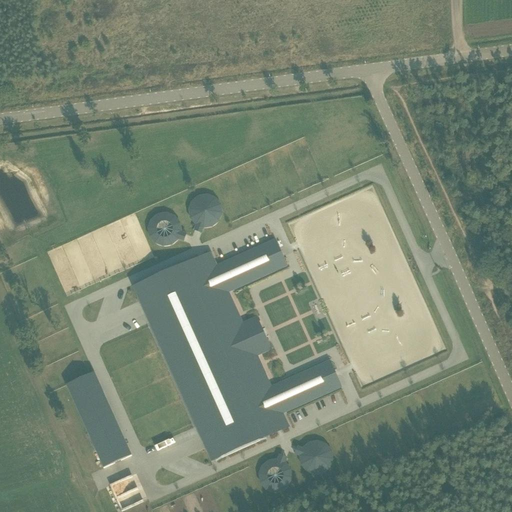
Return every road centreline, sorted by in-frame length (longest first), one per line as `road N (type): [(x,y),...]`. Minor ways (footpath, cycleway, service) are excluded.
road 1 (unclassified): [(0,119),(369,68)]
road 2 (unclassified): [(369,68),(511,395)]
road 3 (track): [(0,279),(95,511)]
road 4 (unclassified): [(369,68),(511,49)]
